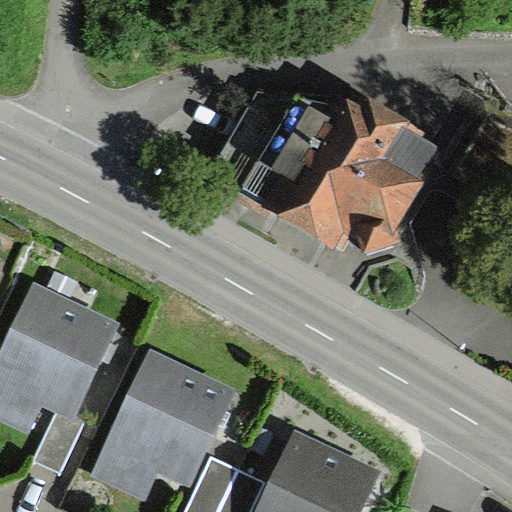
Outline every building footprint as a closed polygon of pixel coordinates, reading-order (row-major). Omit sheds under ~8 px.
[(334,111),(271,224),(340,263),(350,246),(379,262),(417,194),(388,178),(404,150),(334,111)] [(494,212),(511,185),(511,140),(472,113),(433,171),(494,212)] [(119,325),(35,283),(0,354),(0,420),(27,434),(43,405),(56,412),(71,419),(73,414),(105,353),(119,325)] [(235,391),(152,349),(92,469),(144,495),(158,468),(188,483),(221,418),(235,391)] [(71,419),(56,412),(33,462),(59,474),(84,419),(73,414),(71,419)] [(359,511),(379,471),(298,432),(281,468),(259,511),(359,511)] [(253,511),(267,484),(214,459),(187,511),(253,511)]
